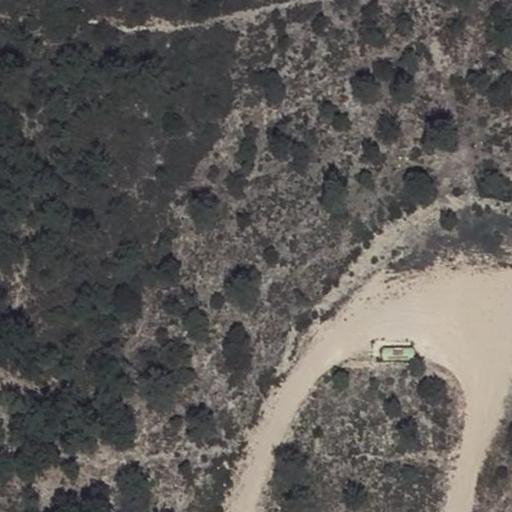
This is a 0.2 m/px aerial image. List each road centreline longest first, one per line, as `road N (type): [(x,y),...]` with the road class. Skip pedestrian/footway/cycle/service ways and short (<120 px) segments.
road 1 (track): [(473,297),(425,288),(363,310),(291,384),(245,511)]
road 2 (track): [(456,511),(488,346),(473,297)]
